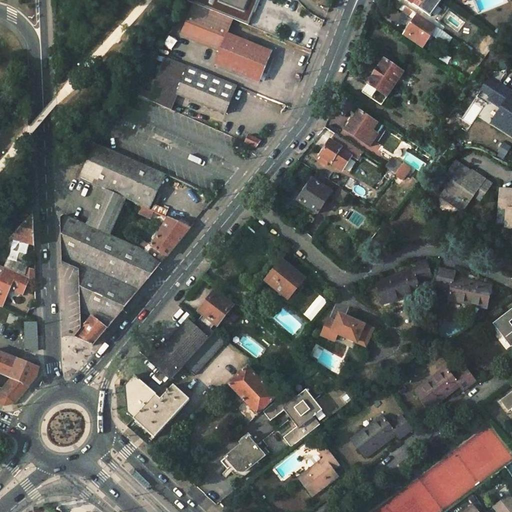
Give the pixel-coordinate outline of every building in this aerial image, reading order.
[(193,5),(232,21),(248,27),(258,0),(187,0),(186,2),(193,5)] [(446,3),(441,0),(436,0),(436,1),(434,3),(442,9),(446,3)] [(193,5),(180,38),(220,53),(215,66),(259,83),(271,53),(227,36),(232,21),(193,5)] [(437,28),(418,15),(405,33),(425,47),(437,28)] [(132,94),(169,111),(176,97),(223,117),(235,87),(164,59),(149,95),(135,88),(132,94)] [(380,106),(403,73),(384,60),(361,93),(380,106)] [(511,93),(498,85),(488,100),(502,109),(493,123),(511,134),(511,93)] [(359,111),(346,131),(369,148),(378,135),(373,131),(378,124),(359,111)] [(321,157),(329,163),(341,171),(351,158),(340,150),(346,142),(335,134),(319,156),(321,157)] [(247,135),(243,144),(255,150),(261,141),(247,135)] [(164,175),(129,159),(112,152),(89,142),(87,148),(86,148),(92,152),(80,178),(104,189),(87,225),(61,212),(63,262),(80,270),(80,285),(81,322),(86,326),(76,336),(93,345),(129,301),(160,265),(147,254),(140,249),(109,235),(126,199),(148,209),(164,175)] [(318,160),(327,166),(329,163),(321,157),(318,160)] [(404,182),(411,172),(394,159),(386,170),(404,182)] [(474,174),(471,179),(468,177),(470,174),(456,163),(444,179),(451,184),(441,198),(459,211),(470,196),(479,203),(491,186),(474,174)] [(299,201),(318,214),(331,197),(338,186),(323,176),(318,182),(314,179),(299,201)] [(348,192),(338,186),(331,197),(341,203),(348,192)] [(511,191),(500,191),(499,210),(506,210),(505,227),(511,227),(511,191)] [(26,209),(7,229),(13,234),(32,214),(33,213),(32,205),(26,209)] [(9,239),(34,244),(32,214),(13,234),(9,239)] [(167,218),(147,254),(160,265),(189,229),(167,218)] [(29,245),(13,241),(9,257),(24,264),(29,245)] [(27,267),(28,265),(24,264),(9,257),(8,257),(3,267),(28,278),(36,281),(35,271),(27,267)] [(282,260),(265,280),(287,299),(304,279),(282,260)] [(431,276),(427,261),(412,266),(412,270),(376,281),(383,304),(420,292),(416,280),(431,276)] [(0,305),(1,306),(10,288),(21,293),(28,278),(3,267),(0,265),(0,305)] [(440,269),(436,285),(450,289),(447,300),(487,309),(491,286),(454,277),(454,273),(440,269)] [(214,324),(216,326),(232,306),(212,290),(206,297),(209,300),(199,311),(203,315),(198,320),(210,329),(214,324)] [(511,347),(511,308),(494,322),(511,345),(511,346),(511,347)] [(340,314),(336,322),(341,324),(345,316),(340,314)] [(336,322),(329,319),(322,335),(335,341),(338,333),(366,346),(374,329),(345,316),(341,324),(336,322)] [(147,343),(139,353),(170,380),(181,366),(193,376),(225,340),(212,331),(210,329),(198,320),(194,325),(187,318),(158,351),(147,343)] [(39,348),(38,322),(26,323),(27,344),(30,345),(29,349),(39,348)] [(40,368),(0,352),(0,374),(10,379),(29,387),(37,377),(40,368)] [(219,393),(248,423),(276,396),(247,366),(219,393)] [(463,389),(475,380),(465,366),(453,376),(446,367),(415,391),(429,408),(459,385),(463,389)] [(156,395),(134,376),(125,386),(127,413),(134,420),(156,395)] [(10,379),(0,392),(0,403),(6,406),(15,404),(29,387),(10,379)] [(164,386),(156,395),(134,420),(154,438),(190,399),(174,384),(169,391),(164,386)] [(292,418),(315,400),(307,390),(299,396),(293,389),(265,412),(272,421),(285,410),(292,418)] [(511,391),(500,400),(509,412),(511,409),(511,391)] [(321,423),(315,416),(323,409),(315,400),(292,418),(298,426),(285,437),(292,445),(321,423)] [(382,415),(352,438),(365,456),(396,433),(400,438),(412,428),(402,415),(390,424),(382,415)] [(252,468),(264,458),(249,438),(241,444),(242,446),(227,458),(226,457),(223,460),(224,461),(222,462),(231,473),(235,470),(237,471),(238,472),(239,473),(240,473),(242,473),(244,472),(250,467),(252,468)] [(328,474),(340,465),(323,443),(317,448),(325,458),(298,478),(313,497),(333,481),(328,474)] [(491,511),(511,511),(511,506),(510,504),(505,497),(489,509),(491,511)]
